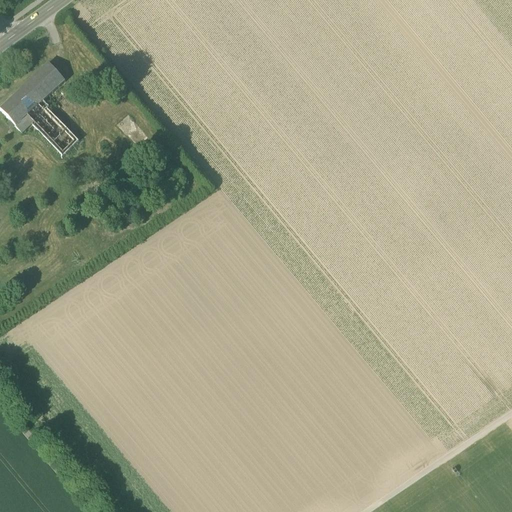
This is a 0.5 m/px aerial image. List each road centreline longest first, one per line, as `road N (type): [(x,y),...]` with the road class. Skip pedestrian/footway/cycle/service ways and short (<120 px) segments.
road 1 (track): [(511,414),(366,511)]
road 2 (track): [(92,511),(0,401)]
